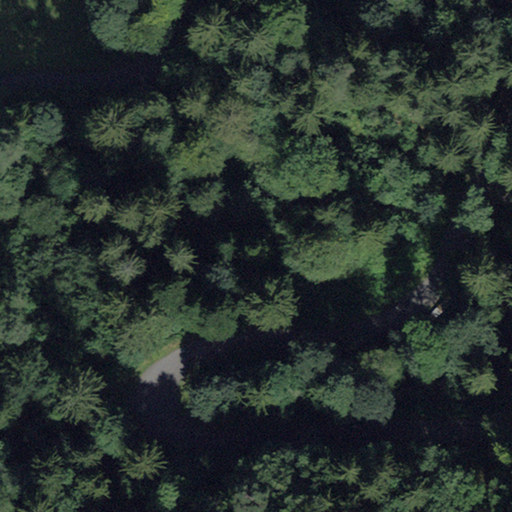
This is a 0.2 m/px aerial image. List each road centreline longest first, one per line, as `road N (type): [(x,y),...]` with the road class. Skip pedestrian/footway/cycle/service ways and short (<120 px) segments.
road 1 (unclassified): [(511,123),(418,300),(358,331),(217,344),(171,370),(158,401),(170,429),(208,441),(465,425),(511,414)]
road 2 (track): [(0,148),(61,144),(179,175),(465,222)]
road 3 (unclassified): [(0,76),(157,64),(201,0)]
